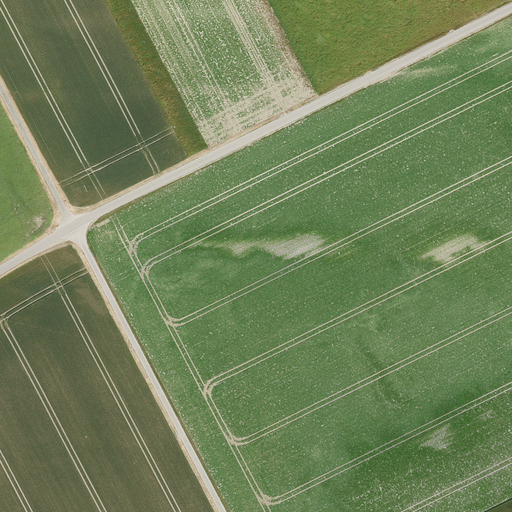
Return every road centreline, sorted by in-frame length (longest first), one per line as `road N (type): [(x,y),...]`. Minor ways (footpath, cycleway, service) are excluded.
road 1 (unclassified): [(511,8),(72,226),(0,270)]
road 2 (track): [(0,87),(222,511)]
